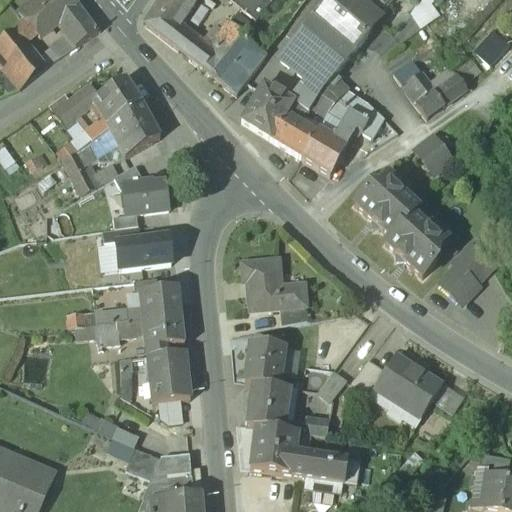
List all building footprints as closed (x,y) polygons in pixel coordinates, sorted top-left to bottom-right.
[(67,0),(36,0),(19,16),(27,26),(36,36),(41,42),(57,27),(76,9),(67,0)] [(189,6),(178,0),(160,0),(143,28),(177,55),(188,41),(178,33),(193,9),(189,6)] [(192,0),(189,6),(193,9),(199,0),(192,0)] [(232,0),(229,5),(239,14),(255,27),(258,23),(275,0),(232,0)] [(360,8),(349,0),(332,0),(327,6),(346,23),(360,8)] [(440,19),(429,2),(410,15),(421,32),(440,19)] [(304,85),(290,107),(291,108),(285,119),(298,127),(306,117),(315,103),(326,88),(332,81),(362,45),(376,18),(369,11),(369,10),(368,8),(367,7),(365,7),(364,7),(362,8),(361,9),(360,8),(346,23),(327,6),(311,24),(312,26),(279,65),(304,85)] [(379,12),(374,6),(369,11),(376,18),(379,12)] [(76,9),(57,27),(65,39),(75,52),(97,38),(76,9)] [(255,27),(239,14),(228,27),(227,27),(229,29),(230,28),(248,42),(245,46),(262,59),(277,40),(258,23),(255,27)] [(27,26),(14,36),(23,46),(36,36),(27,26)] [(222,38),(213,31),(199,50),(188,41),(177,55),(234,101),(264,61),(262,59),(245,46),(248,42),(230,28),(229,29),(222,38)] [(507,49),(490,34),(472,55),(488,71),(507,49)] [(14,36),(0,46),(0,71),(18,93),(44,72),(23,46),(14,36)] [(58,64),(75,52),(65,39),(49,51),(58,64)] [(417,39),(404,46),(409,53),(421,45),(417,39)] [(467,61),(453,44),(435,58),(449,76),(450,75),(454,72),(467,62),(467,61)] [(467,62),(454,72),(463,84),(465,86),(479,75),(468,61),(467,61),(467,62)] [(411,67),(393,78),(401,90),(418,79),(419,79),(411,67)] [(463,84),(454,72),(450,75),(455,81),(461,88),(463,84)] [(446,86),(436,94),(431,86),(426,89),(418,79),(401,90),(400,91),(414,110),(425,124),(456,100),(447,87),(446,86)] [(337,85),(332,81),(326,88),(331,92),(336,87),(337,85)] [(461,88),(455,81),(450,84),(460,97),(465,94),(461,88)] [(97,102),(95,103),(110,127),(143,107),(127,82),(97,102)] [(460,97),(450,84),(447,87),(456,100),(460,97)] [(331,92),(326,88),(315,103),(306,117),(321,127),(330,113),(334,109),(346,97),(336,87),(331,92)] [(262,90),(240,127),(268,144),(284,118),(285,119),(291,108),(290,107),(262,90)] [(97,102),(89,91),(68,106),(96,142),(110,133),(108,128),(110,127),(95,103),(97,102)] [(366,109),(347,96),(346,97),(334,109),(366,127),(360,138),(371,144),(382,124),(366,109)] [(96,142),(63,101),(49,111),(72,143),(55,156),(63,166),(96,142)] [(110,127),(108,128),(110,133),(125,162),(160,142),(143,107),(110,127)] [(329,145),(315,136),(314,137),(299,163),(299,164),(329,182),(345,153),(344,153),(351,141),(352,141),(355,135),(360,138),(366,127),(334,109),(330,113),(326,119),(339,128),(329,145)] [(285,119),(284,118),(268,144),(299,163),(314,137),(298,127),(285,119)] [(433,140),(414,156),(432,180),(451,164),(433,140)] [(98,165),(89,148),(76,157),(85,172),(98,165)] [(46,168),(41,157),(25,166),(30,177),(46,168)] [(85,172),(76,157),(63,166),(82,200),(96,192),(89,181),(85,172)] [(134,172),(113,184),(122,200),(121,190),(143,188),(134,172)] [(95,178),(89,181),(96,192),(101,189),(95,178)] [(416,215),(400,200),(400,193),(391,185),(384,185),(376,194),(367,194),(353,209),(371,226),(371,234),(379,233),(389,243),(384,248),(395,259),(395,267),(403,266),(421,283),(435,267),(435,258),(442,250),(442,242),(433,234),(426,234),(411,221),(416,215)] [(122,200),(124,221),(135,219),(169,215),(165,186),(143,188),(121,190),(122,200)] [(112,223),(113,234),(137,231),(135,219),(124,221),(112,223)] [(121,245),(138,243),(137,234),(113,236),(114,245),(121,245)] [(123,275),(169,271),(166,241),(138,243),(121,245),(123,275)] [(469,250),(452,268),(455,271),(438,288),(460,309),(477,291),(474,288),(491,271),(469,250)] [(277,265),(240,268),(242,288),(246,288),(249,317),(278,314),(304,312),(303,290),(279,292),(277,265)] [(134,298),(157,295),(156,284),(133,286),(134,298)] [(157,295),(142,297),(144,311),(145,324),(180,320),(177,293),(157,295)] [(127,309),(94,313),(95,329),(115,327),(128,325),(126,313),(128,313),(127,309)] [(128,313),(126,313),(128,325),(145,324),(144,311),(128,313)] [(304,312),(278,314),(278,331),(306,326),(304,312)] [(180,320),(145,324),(147,337),(149,360),(166,358),(165,349),(183,347),(180,320)] [(128,325),(115,327),(119,364),(128,363),(126,339),(147,337),(145,324),(128,325)] [(283,352),(249,347),(243,387),(251,388),(278,392),(283,352)] [(149,360),(146,361),(152,407),(190,402),(184,356),(166,358),(149,360)] [(440,392),(394,361),(383,377),(372,395),(419,425),(440,392)] [(128,363),(119,364),(119,395),(131,395),(131,375),(131,363),(128,363)] [(383,377),(366,366),(348,390),(367,403),(372,395),(383,377)] [(333,377),(319,367),(301,395),(317,398),(333,377)] [(345,386),(333,377),(317,398),(329,406),(345,386)] [(278,392),(251,388),(245,431),(254,432),(282,436),(284,425),(288,393),(278,392)] [(328,425),(305,422),(304,428),(302,439),(325,442),(328,425)] [(304,428),(288,425),(288,426),(284,425),(282,436),(296,438),(302,439),(304,428)] [(282,436),(254,432),(248,475),(302,482),(305,464),(304,464),(293,462),(296,438),(282,436)] [(133,453),(112,443),(106,455),(128,465),(133,453)] [(158,464),(133,453),(128,465),(124,475),(149,486),(158,464)] [(39,511),(53,479),(0,456),(0,511),(39,511)] [(413,458),(393,478),(401,485),(421,465),(413,458)] [(188,459),(159,462),(158,464),(149,486),(161,485),(160,476),(180,474),(189,472),(188,459)] [(346,466),(305,460),(304,464),(305,464),(302,482),(305,483),(343,488),(346,466)] [(509,465),(479,460),(477,473),(486,475),(486,479),(505,483),(509,465)] [(358,468),(346,466),(343,488),(355,490),(358,468)] [(189,472),(180,474),(160,476),(161,485),(162,485),(163,502),(200,499),(198,473),(189,474),(189,472)] [(511,511),(511,483),(505,483),(486,479),(479,511),(511,511)] [(341,500),(343,488),(305,483),(303,494),(341,500)] [(149,486),(138,511),(149,511),(149,503),(163,502),(162,485),(161,485),(149,486)] [(201,511),(200,499),(163,502),(149,503),(149,511),(201,511)]
